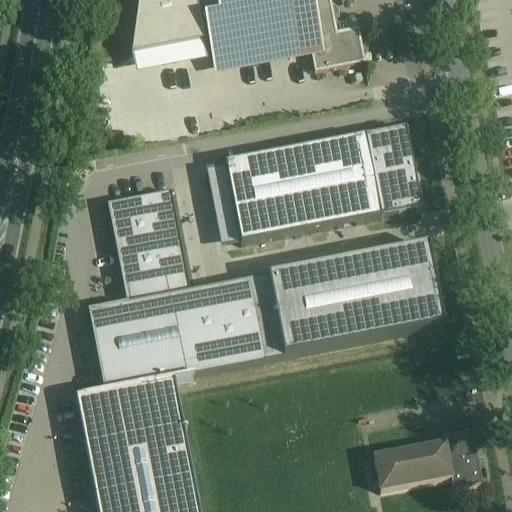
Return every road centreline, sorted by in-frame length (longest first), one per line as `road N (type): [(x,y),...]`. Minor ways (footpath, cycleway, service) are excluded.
road 1 (residential): [(511,316),(448,0)]
road 2 (primary): [(0,241),(39,0)]
